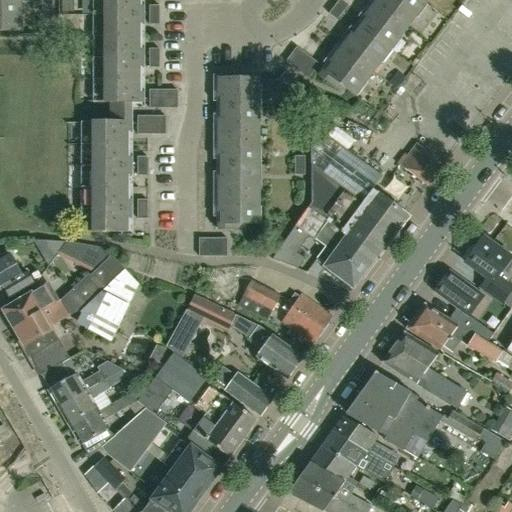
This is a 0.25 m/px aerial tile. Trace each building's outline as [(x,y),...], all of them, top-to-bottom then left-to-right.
[(0,0),(0,31),(21,32),(21,18),(18,18),(18,0),(0,0)] [(51,11),(51,0),(41,0),(42,10),(51,11)] [(82,232),(114,232),(127,232),(128,122),(124,122),(124,102),(139,102),(139,0),(93,0),(93,102),(113,102),(113,122),(82,122),(82,232)] [(398,35),(401,37),(416,17),(413,14),(424,1),(422,0),(376,0),(368,12),(371,14),(352,39),(349,37),(333,57),(336,59),(322,77),(341,92),(345,87),(354,94),(363,81),(366,84),(382,63),(379,60),(398,35)] [(348,5),(341,0),(338,0),(329,14),(337,20),(348,5)] [(159,24),(159,5),(149,6),(149,24),(159,24)] [(319,64),(298,48),(297,47),(286,61),(290,65),(308,79),(319,64)] [(159,67),(159,49),(149,49),(149,67),(159,67)] [(285,71),(279,80),(293,91),(299,83),(285,71)] [(260,88),(260,78),(219,78),(219,92),(222,92),(222,123),(219,123),(219,150),(222,150),(222,181),(219,181),(218,207),(222,207),(222,230),(245,230),(245,224),(255,224),(255,204),(259,204),(259,181),(255,181),(256,145),(259,145),(259,122),(256,122),(256,88),(260,88)] [(296,106),(316,121),(330,101),(309,87),(296,106)] [(149,109),(166,108),(178,108),(177,90),(149,90),(149,109)] [(165,134),(166,116),(137,116),(137,134),(165,134)] [(339,120),(329,133),(356,154),(366,140),(339,120)] [(336,276),(353,288),(362,275),(363,276),(407,216),(380,196),(377,200),(368,194),(381,177),(311,127),(311,203),(308,207),(296,226),(321,243),(325,246),(316,259),(324,265),(324,267),(327,269),(326,272),(334,278),(336,276)] [(427,186),(443,164),(416,144),(400,166),(427,186)] [(295,175),(305,175),(305,156),(294,157),(295,175)] [(147,175),(147,157),(137,157),(137,175),(147,175)] [(147,218),(147,200),(137,200),(137,219),(147,218)] [(481,288),(502,302),(510,309),(511,305),(511,285),(498,276),(511,257),(484,237),(465,263),(488,279),(481,288)] [(199,238),(199,257),(227,257),(227,238),(199,238)] [(47,251),(52,259),(57,252),(64,242),(46,242),(50,248),(47,251)] [(73,260),(95,271),(111,256),(115,252),(84,246),(73,260)] [(9,255),(0,259),(0,288),(3,287),(9,298),(34,284),(27,272),(21,275),(9,255)] [(59,302),(13,328),(32,360),(61,343),(52,326),(79,311),(81,313),(76,323),(111,342),(139,286),(124,270),(111,256),(95,271),(90,276),(88,274),(61,300),(59,302)] [(450,271),(434,292),(468,316),(483,295),(450,271)] [(272,312),(281,295),(251,280),(237,306),(267,321),(272,311),(272,312)] [(59,302),(61,300),(51,282),(3,310),(4,312),(2,313),(7,323),(10,322),(13,328),(59,302)] [(287,379),(302,357),(257,326),(195,294),(186,312),(228,332),(231,327),(263,349),(257,357),(287,379)] [(282,323),(312,345),(332,317),(301,296),(300,297),(295,294),(290,301),(295,304),(282,323)] [(450,320),(426,305),(407,329),(440,350),(443,347),(453,354),(459,346),(490,365),(494,363),(495,364),(498,362),(508,368),(511,370),(511,357),(504,352),(469,332),(458,326),(450,320)] [(457,309),(450,320),(458,326),(469,332),(475,323),(468,317),(457,309)] [(405,333),(394,348),(427,369),(438,353),(405,333)] [(467,393),(427,369),(394,348),(383,363),(457,409),(467,393)] [(137,401),(144,408),(166,424),(168,422),(156,414),(173,391),(204,414),(192,430),(229,457),(256,421),(208,386),(212,381),(174,353),(144,392),(137,401)] [(105,381),(104,380),(109,378),(123,371),(122,370),(106,361),(96,366),(99,372),(80,383),(74,374),(49,389),(59,406),(105,381)] [(238,374),(235,377),(223,367),(212,381),(260,416),(272,399),(238,374)] [(104,380),(105,381),(109,389),(114,386),(113,385),(126,378),(123,371),(109,378),(104,380)] [(376,373),(346,414),(386,437),(384,441),(404,452),(414,435),(427,443),(440,422),(477,443),(484,431),(454,411),(452,410),(448,417),(443,414),(442,416),(418,401),(420,398),(376,373)] [(71,427),(97,412),(90,400),(109,389),(105,381),(59,406),(71,427)] [(102,421),(121,410),(137,401),(144,392),(139,387),(116,401),(97,412),(71,427),(89,457),(101,447),(114,436),(113,435),(108,430),(102,421)] [(166,424),(144,408),(113,435),(114,436),(101,447),(108,456),(130,473),(143,455),(166,424)] [(510,442),(511,439),(511,411),(507,408),(493,431),(510,442)] [(344,417),(333,432),(367,451),(386,462),(393,454),(373,443),(378,437),(344,417)] [(4,432),(0,433),(0,462),(16,453),(4,432)] [(367,451),(333,432),(322,447),(356,466),(359,462),(386,477),(391,468),(365,453),(367,451)] [(486,458),(501,461),(506,443),(491,439),(486,458)] [(189,446),(169,473),(171,475),(152,500),(167,511),(189,511),(221,469),(189,445),(189,446)] [(311,462),(345,481),(356,466),(322,447),(311,462)] [(116,490),(121,485),(126,480),(104,459),(94,469),(108,482),(116,490)] [(299,478),(362,511),(367,511),(371,507),(339,489),(345,481),(311,462),(299,478)] [(97,493),(108,482),(94,469),(87,476),(97,493)] [(369,490),(373,483),(363,477),(358,484),(369,490)] [(362,511),(299,478),(288,493),(287,494),(321,511),(322,511),(323,511),(324,511),(362,511)] [(116,490),(127,502),(137,511),(167,511),(152,500),(146,510),(121,485),(116,490)] [(468,511),(482,492),(476,488),(475,487),(457,511),(468,511)] [(438,499),(424,491),(417,502),(432,510),(438,499)] [(137,511),(127,502),(116,511),(137,511)]
